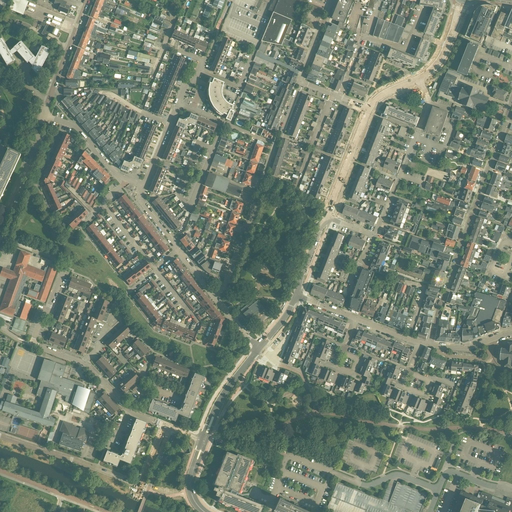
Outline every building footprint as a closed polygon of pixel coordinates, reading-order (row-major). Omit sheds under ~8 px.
[(23,15),(29,1),(25,0),(12,0),(9,9),(23,15)] [(59,8),(58,11),(67,14),(70,7),(65,5),(66,2),(61,0),(55,0),(53,6),(59,8)] [(197,18),(204,2),(200,0),(199,0),(192,17),(197,18)] [(214,0),(212,6),(221,9),(224,0),(214,0)] [(270,19),(261,42),(275,45),(281,47),(281,46),(284,39),(286,33),(290,24),(297,8),(299,2),(300,0),(278,0),(277,2),(277,1),(275,0),(274,0),(274,1),(274,0),(272,4),(271,4),(268,10),(269,11),(268,15),(269,15),(268,16),(270,17),(271,16),(272,16),(270,19)] [(346,25),(346,24),(344,23),(352,3),(349,2),(350,1),(347,0),(337,0),(336,4),(335,5),(336,5),(333,10),(334,10),(333,13),(332,12),(332,13),(330,18),(330,19),(339,22),(337,26),(344,29),(346,25)] [(383,0),(369,0),(367,8),(372,10),(375,0),(383,2),(383,0)] [(419,0),(419,4),(435,7),(434,9),(435,9),(435,11),(433,11),(424,34),(433,37),(442,14),(440,14),(441,11),(443,12),(446,4),(442,3),(442,0),(419,0)] [(94,7),(104,11),(105,9),(109,11),(110,8),(108,7),(96,2),(95,5),(94,5),(94,6),(94,7)] [(208,18),(212,6),(207,4),(203,16),(208,18)] [(497,10),(490,7),(489,7),(488,7),(487,6),(486,6),(485,6),(484,6),(483,7),(482,7),(481,7),(480,7),(480,8),(479,8),(478,9),(477,10),(476,11),(476,12),(475,13),(466,37),(471,39),(481,43),(485,35),(487,36),(490,30),(489,29),(497,10)] [(92,12),(105,17),(106,17),(107,15),(104,14),(103,14),(104,11),(94,7),(92,12)] [(511,10),(511,13),(508,12),(509,16),(501,12),(491,37),(501,41),(503,36),(511,40),(511,10)] [(165,20),(161,18),(155,15),(153,19),(163,23),(165,20)] [(397,16),(394,25),(390,23),(384,40),(398,44),(404,28),(401,27),(404,18),(397,16)] [(88,21),(88,23),(95,26),(100,28),(102,25),(101,24),(102,23),(90,18),(89,19),(88,20),(88,21)] [(378,38),(384,21),(378,19),(372,36),(378,38)] [(14,21),(13,26),(15,27),(16,25),(21,27),(20,29),(21,29),(27,31),(28,32),(30,26),(22,22),(21,24),(17,22),(14,21)] [(384,40),(390,23),(384,21),(378,38),(384,40)] [(95,26),(88,23),(86,28),(92,30),(95,31),(96,29),(99,30),(99,31),(105,33),(106,30),(100,28),(95,26)] [(49,32),(55,36),(58,30),(51,27),(46,25),(41,34),(47,37),(49,32)] [(328,26),(326,31),(334,35),(337,36),(340,28),(338,27),(332,25),(331,27),(328,26)] [(98,35),(97,36),(91,33),(92,30),(86,28),(84,33),(97,38),(103,40),(104,37),(98,35)] [(312,32),(302,28),(296,43),(306,47),(312,32)] [(176,40),(179,32),(175,30),(171,38),(176,40)] [(334,35),(326,31),(324,36),(332,40),(335,41),(337,36),(334,35)] [(184,34),(179,32),(176,40),(181,42),(184,34)] [(133,38),(144,42),(151,44),(154,45),(155,41),(134,34),(133,38)] [(186,44),(189,36),(184,34),(181,42),(186,44)] [(194,38),(189,36),(186,44),(190,46),(194,38)] [(324,36),(322,41),(331,44),(332,40),(324,36)] [(94,42),(89,40),(82,37),(80,42),(92,47),(94,42)] [(222,43),(230,46),(232,41),(224,38),(222,43)] [(292,42),(284,39),(281,46),(283,46),(289,48),(292,42)] [(421,60),(423,61),(430,43),(422,39),(414,59),(390,49),(387,57),(414,68),(415,65),(418,66),(421,60)] [(203,42),(198,40),(195,48),(200,50),(203,42)] [(322,41),(320,46),(329,49),(331,44),(322,41)] [(0,54),(7,66),(14,61),(2,42),(0,42),(0,54)] [(27,63),(33,58),(33,57),(23,46),(20,42),(14,48),(17,51),(17,52),(27,63)] [(203,42),(200,50),(205,52),(208,44),(203,42)] [(226,55),(230,46),(222,43),(218,52),(226,55)] [(260,43),(257,50),(263,53),(266,46),(260,43)] [(458,72),(466,75),(477,48),(478,48),(478,49),(479,46),(471,43),(470,45),(469,45),(458,72)] [(329,49),(320,46),(318,50),(330,55),(332,51),(329,49)] [(84,51),(78,48),(76,53),(86,57),(89,59),(90,57),(87,55),(83,54),(84,51)] [(297,55),(304,58),(306,53),(293,48),(292,51),(296,52),(295,54),(297,55)] [(37,75),(49,53),(41,49),(31,68),(37,75)] [(318,50),(316,55),(328,60),(330,55),(318,50)] [(137,57),(149,60),(150,56),(129,51),(128,55),(137,57)] [(277,52),(273,51),(270,57),(276,59),(279,53),(277,52)] [(373,51),(371,56),(380,60),(382,55),(373,51)] [(226,55),(218,52),(216,57),(224,60),(226,55)] [(316,55),(314,60),(323,63),(326,65),(326,64),(328,65),(330,61),(328,61),(328,60),(316,55)] [(176,56),(174,61),(183,64),(185,59),(176,56)] [(272,70),(274,65),(255,56),(253,61),(272,70)] [(222,65),(224,60),(216,57),(214,61),(222,65)] [(82,67),(84,68),(85,68),(86,66),(83,65),(84,62),(81,61),(74,58),(72,63),(82,67)] [(289,64),(300,69),(302,64),(295,61),(295,62),(291,60),(289,64)] [(314,60),(312,65),(321,68),(323,63),(314,60)] [(174,61),(172,66),(181,69),(183,64),(174,61)] [(220,69),(222,65),(214,61),(212,66),(220,69)] [(312,65),(310,69),(319,73),(320,71),(329,74),(330,72),(321,68),(312,65)] [(368,65),(366,69),(375,73),(376,68),(368,65)] [(220,69),(212,66),(210,71),(218,75),(220,69)] [(77,70),(70,68),(69,68),(69,69),(69,70),(68,72),(78,76),(80,76),(81,75),(79,74),(80,72),(77,70)] [(310,69),(308,74),(317,78),(317,77),(320,79),(322,74),(319,73),(310,69)] [(170,70),(168,75),(177,78),(179,73),(170,70)] [(288,75),(287,77),(295,80),(297,75),(289,71),(288,73),(287,73),(286,74),(288,75)] [(463,88),(462,89),(454,86),(457,78),(447,73),(439,91),(448,95),(448,96),(450,97),(459,100),(458,100),(459,100),(461,100),(461,101),(462,102),(462,104),(461,104),(461,105),(473,109),(473,108),(477,110),(478,107),(477,106),(479,107),(479,108),(480,108),(480,107),(482,108),(482,109),(483,108),(485,109),(485,110),(487,106),(488,106),(489,102),(488,101),(489,98),(489,97),(489,98),(486,97),(487,97),(486,96),(486,97),(484,96),(483,95),(483,96),(481,95),(482,96),(484,93),(479,91),(480,91),(468,86),(467,87),(468,87),(467,90),(466,90),(463,89),(463,88)] [(317,78),(308,74),(306,79),(313,82),(313,84),(314,84),(316,80),(323,83),(324,80),(320,79),(317,77),(317,78)] [(373,77),(364,74),(362,78),(366,80),(365,82),(370,84),(373,77)] [(168,75),(166,80),(175,83),(177,78),(168,75)] [(295,80),(287,77),(286,79),(283,78),(281,81),(285,82),(293,86),(295,80)] [(226,119),(226,120),(230,121),(236,108),(234,107),(232,112),(231,111),(233,107),(232,107),(228,105),(225,103),(223,100),(222,97),(221,94),(221,91),(221,88),(223,84),(223,83),(220,82),(212,78),(212,79),(210,84),(208,84),(210,85),(209,88),(207,87),(207,90),(207,96),(209,102),(212,108),(216,113),(221,117),(226,119)] [(355,94),(358,86),(355,84),(356,82),(354,81),(350,92),(355,94)] [(290,92),(292,87),(293,87),(282,82),(280,88),(290,92)] [(164,84),(163,89),(171,92),(173,88),(164,84)] [(361,87),(358,86),(355,94),(359,96),(363,85),(362,84),(361,87)] [(363,85),(359,96),(364,97),(365,94),(366,95),(368,89),(367,88),(367,89),(364,88),(365,85),(363,85)] [(276,91),(278,92),(281,93),(289,96),(290,92),(280,88),(278,86),(276,91)] [(507,93),(497,90),(498,88),(496,87),(492,86),(491,88),(494,89),(493,93),(494,93),(493,97),(504,101),(507,93)] [(163,89),(161,94),(169,97),(171,92),(163,89)] [(66,96),(66,97),(61,102),(64,106),(73,99),(71,97),(70,96),(74,96),(74,90),(64,90),(64,96),(66,96)] [(95,90),(91,90),(90,91),(86,96),(88,98),(93,93),(95,90)] [(278,97),(287,101),(289,96),(281,93),(278,92),(276,91),(275,90),(273,95),(276,96),(278,97)] [(95,104),(100,97),(97,94),(91,101),(95,104)] [(308,102),(310,97),(308,96),(301,94),(300,99),(308,102)] [(99,105),(105,97),(102,95),(96,103),(99,105)] [(76,96),(73,99),(64,106),(67,110),(73,105),(72,103),(78,98),(76,96)] [(105,96),(105,97),(99,105),(103,107),(108,98),(105,96)] [(275,98),(274,101),(277,102),(285,105),(287,101),(278,97),(276,96),(275,98)] [(159,98),(157,103),(165,106),(167,102),(159,98)] [(253,108),(255,104),(244,99),(242,104),(253,108)] [(308,102),(300,99),(298,103),(307,107),(308,102)] [(275,106),(283,110),(285,105),(277,102),(274,101),(273,103),(276,104),(275,106)] [(115,113),(116,109),(119,104),(116,102),(110,114),(112,115),(113,112),(115,113)] [(76,107),(74,105),(68,110),(71,114),(81,105),(80,103),(77,106),(78,106),(76,107)] [(157,103),(155,108),(163,111),(165,106),(157,103)] [(241,104),(239,108),(251,113),(256,115),(258,111),(241,104)] [(74,117),(80,112),(78,110),(80,108),(80,109),(83,107),(81,105),(71,114),(74,117)] [(269,110),(281,115),(283,110),(275,106),(271,105),(269,110)] [(350,109),(344,106),(344,108),(342,113),(351,116),(353,111),(350,110),(350,109)] [(387,107),(384,114),(416,126),(419,118),(389,106),(389,107),(387,107)] [(163,111),(155,108),(152,107),(150,111),(153,112),(153,113),(161,116),(163,111)] [(305,111),(296,107),(294,112),(303,115),(305,111)] [(464,113),(465,110),(457,107),(455,112),(463,115),(464,113)] [(249,117),(250,114),(251,113),(239,108),(239,109),(240,109),(239,113),(249,118),(249,117)] [(434,108),(428,124),(426,131),(430,133),(432,134),(432,133),(440,136),(448,113),(440,110),(441,110),(438,109),(434,108)] [(267,114),(268,114),(279,119),(281,115),(269,110),(267,114)] [(82,111),(81,113),(75,118),(78,122),(85,115),(88,113),(87,111),(84,113),(82,111)] [(85,115),(78,122),(81,125),(90,117),(89,116),(92,114),(90,111),(88,113),(85,115)] [(453,112),(451,118),(458,120),(460,114),(455,112),(453,112)] [(128,114),(125,113),(124,113),(121,122),(118,127),(121,129),(123,122),(124,123),(128,114)] [(194,125),(197,117),(189,113),(188,113),(187,114),(186,116),(186,117),(187,118),(184,118),(183,117),(182,117),(180,117),(179,118),(176,125),(185,129),(186,125),(190,124),(194,125)] [(340,117),(349,121),(351,116),(342,113),(340,117)] [(265,119),(277,124),(279,119),(268,114),(267,114),(265,119)] [(302,120),(293,116),(291,121),(300,124),(302,120)] [(194,125),(199,127),(202,119),(197,117),(194,125)] [(339,122),(347,125),(349,121),(340,117),(339,122)] [(478,118),(477,120),(495,126),(497,121),(484,117),(483,119),(481,119),(478,118)] [(89,119),(81,126),(84,129),(95,121),(96,120),(94,118),(91,121),(89,119)] [(379,123),(388,127),(390,122),(381,118),(379,123)] [(202,119),(199,127),(203,129),(207,121),(202,119)] [(265,119),(263,123),(265,124),(275,128),(277,124),(265,119)] [(480,127),(493,131),(495,126),(477,120),(477,123),(481,124),(480,127)] [(96,122),(95,121),(84,129),(87,133),(95,126),(93,124),(96,122)] [(203,129),(208,131),(211,122),(207,121),(203,129)] [(211,122),(208,131),(213,133),(217,125),(211,122)] [(156,128),(148,124),(146,129),(154,132),(156,128)] [(273,133),(275,128),(265,124),(264,127),(263,129),(273,133)] [(184,129),(185,129),(176,125),(174,131),(182,134),(184,129)] [(334,130),(343,134),(345,129),(336,126),(334,130)] [(88,134),(91,137),(101,128),(100,127),(97,129),(96,127),(88,134)] [(401,127),(398,135),(404,137),(407,129),(401,127)] [(101,128),(91,137),(94,141),(100,135),(98,134),(103,130),(101,128)] [(144,134),(152,137),(154,132),(146,129),(144,134)] [(261,135),(271,139),(273,134),(263,130),(262,133),(261,133),(260,135),(261,135)] [(286,135),(295,138),(296,133),(288,130),(286,135)] [(333,135),(342,139),(343,134),(334,130),(333,135)] [(479,136),(490,140),(492,134),(481,130),(479,136)] [(182,134),(174,131),(172,135),(180,139),(182,134)] [(383,140),(384,135),(376,132),(374,137),(383,140)] [(69,142),(72,137),(63,133),(61,138),(69,142)] [(102,135),(95,141),(98,145),(108,136),(106,134),(103,136),(102,135)] [(142,138),(150,142),(152,137),(144,134),(142,138)] [(178,144),(180,139),(172,135),(170,140),(178,144)] [(109,138),(108,136),(98,145),(101,148),(106,143),(104,141),(106,140),(109,138)] [(69,142),(61,138),(59,143),(67,147),(69,142)] [(140,143),(148,147),(150,142),(142,138),(140,143)] [(280,144),(291,147),(292,145),(288,144),(289,141),(282,139),(280,144)] [(476,144),(477,144),(476,145),(484,148),(485,146),(487,146),(488,146),(488,145),(489,144),(488,144),(489,143),(478,139),(477,143),(476,142),(476,144)] [(176,148),(178,144),(170,140),(168,145),(176,148)] [(381,144),(372,141),(370,145),(379,149),(381,144)] [(101,149),(104,153),(115,144),(113,142),(110,144),(111,145),(109,146),(107,144),(101,149)] [(459,150),(461,145),(451,142),(449,147),(459,150)] [(67,147),(59,143),(56,148),(65,152),(67,147)] [(254,149),(261,152),(262,150),(263,150),(263,148),(263,147),(252,143),(252,144),(251,146),(245,143),(244,146),(254,149)] [(115,144),(104,153),(107,156),(113,151),(111,149),(113,148),(114,148),(116,146),(115,144)] [(327,148),(336,152),(338,147),(329,144),(327,148)] [(176,148),(168,145),(166,150),(174,153),(176,148)] [(377,153),(379,149),(370,145),(368,150),(377,153)] [(470,149),(471,149),(474,150),(485,154),(487,150),(476,146),(475,149),(470,148),(470,149)] [(65,152),(56,148),(54,153),(63,157),(65,152)] [(136,153),(144,156),(147,151),(138,148),(136,153)] [(279,148),(277,152),(288,156),(292,157),(293,155),(289,153),(289,154),(285,152),(286,150),(279,148)] [(261,152),(254,149),(253,153),(242,149),(241,152),(259,158),(260,156),(261,154),(261,152)] [(470,152),(471,153),(470,156),(483,161),(485,154),(474,150),(471,149),(470,152)] [(511,152),(503,149),(502,150),(501,151),(502,152),(501,154),(508,157),(511,158),(511,157),(511,152)] [(0,198),(20,155),(9,150),(0,170),(0,198)] [(116,150),(108,157),(111,160),(121,152),(120,150),(117,152),(116,150)] [(172,158),(174,153),(166,150),(164,154),(172,158)] [(250,160),(257,163),(258,162),(259,160),(258,160),(259,158),(241,152),(236,150),(235,154),(243,157),(244,155),(251,158),(250,160)] [(375,158),(377,153),(368,150),(367,154),(366,154),(366,155),(374,158),(375,158)] [(79,158),(77,162),(81,164),(82,163),(88,156),(84,152),(80,159),(79,158)] [(123,153),(121,152),(111,160),(114,164),(120,159),(118,157),(119,155),(120,156),(123,153)] [(63,157),(54,153),(52,157),(51,157),(51,158),(60,162),(60,161),(63,157)] [(172,158),(164,154),(162,159),(170,162),(172,158)] [(225,165),(227,159),(215,154),(213,160),(219,162),(225,165)] [(325,155),(323,160),(332,164),(333,159),(325,155)] [(374,158),(366,155),(362,163),(371,167),(374,158)] [(500,158),(499,161),(509,165),(511,159),(501,155),(500,156),(500,155),(499,158),(500,158)] [(86,165),(92,159),(88,156),(82,163),(81,164),(80,165),(84,168),(86,165)] [(143,161),(134,157),(133,160),(132,160),(127,162),(124,161),(120,170),(129,173),(130,173),(131,172),(132,171),(132,170),(132,169),(134,168),(134,169),(135,169),(137,170),(138,170),(139,169),(143,161)] [(60,162),(51,158),(49,162),(58,166),(60,162)] [(89,172),(97,164),(92,159),(86,165),(90,169),(88,171),(89,172)] [(387,159),(383,168),(388,170),(392,161),(387,159)] [(471,164),(481,168),(483,162),(474,159),(473,162),(472,161),(471,164)] [(245,160),(243,165),(255,169),(256,167),(257,165),(245,160)] [(332,164),(323,160),(321,165),(330,168),(332,164)] [(47,167),(55,171),(58,166),(49,162),(47,167)] [(502,172),(505,173),(504,175),(511,178),(511,175),(511,174),(510,174),(508,171),(509,166),(498,162),(498,163),(497,164),(496,165),(497,166),(495,170),(498,171),(502,172)] [(237,166),(242,167),(247,169),(246,172),(253,174),(254,174),(255,172),(254,172),(255,169),(243,165),(240,164),(237,163),(237,166)] [(396,163),(393,172),(397,173),(401,165),(396,163)] [(97,164),(89,172),(92,175),(93,174),(100,167),(97,164)] [(280,168),(273,166),(272,170),(282,174),(283,172),(279,171),(280,168)] [(55,171),(47,167),(44,172),(53,176),(55,171)] [(97,177),(103,170),(100,167),(93,174),(92,175),(96,179),(97,177)] [(165,175),(167,171),(159,167),(157,172),(165,175)] [(471,170),(470,173),(478,176),(480,170),(471,167),(470,170),(471,170)] [(319,169),(317,174),(326,177),(328,172),(319,169)] [(100,180),(107,173),(103,170),(97,177),(96,179),(100,182),(100,180)] [(53,176),(44,172),(42,177),(42,176),(42,177),(49,180),(51,181),(53,176)] [(165,175),(157,172),(155,177),(163,180),(165,175)] [(253,176),(245,173),(245,176),(234,172),(234,175),(251,181),(252,179),(253,177),(253,176)] [(107,180),(110,177),(110,176),(107,173),(100,180),(100,182),(104,186),(108,182),(107,180)] [(225,193),(225,192),(239,197),(240,194),(242,195),(243,192),(241,192),(242,188),(228,183),(229,181),(209,173),(204,186),(225,193)] [(467,179),(476,182),(478,176),(470,173),(469,176),(468,176),(467,179)] [(493,177),(492,179),(502,183),(503,180),(500,179),(501,176),(494,174),(493,175),(492,176),(493,177)] [(68,189),(70,185),(71,184),(70,184),(74,177),(71,175),(67,182),(66,182),(64,185),(68,189)] [(242,183),(249,185),(250,185),(251,183),(250,183),(251,181),(234,175),(233,177),(236,178),(235,179),(238,180),(242,182),(242,183)] [(367,179),(366,178),(358,175),(358,176),(357,180),(365,183),(367,179)] [(49,180),(42,177),(39,181),(42,187),(51,183),(49,184),(48,181),(49,180)] [(163,180),(155,177),(153,181),(161,185),(163,180)] [(384,179),(380,177),(376,186),(381,188),(384,179)] [(460,178),(457,187),(473,192),(476,183),(460,178)] [(364,188),(365,183),(357,180),(355,185),(364,188)] [(161,185),(153,181),(151,186),(159,190),(161,185)] [(393,183),(389,181),(385,190),(390,192),(393,183)] [(51,183),(42,187),(44,192),(53,188),(51,183)] [(314,183),(312,187),(321,191),(323,186),(314,183)] [(159,190),(151,186),(149,191),(151,192),(148,198),(156,196),(156,194),(157,195),(159,190)] [(207,191),(208,188),(203,186),(200,194),(205,196),(207,191)] [(488,188),(488,190),(498,194),(499,192),(496,191),(497,188),(489,186),(488,187),(488,188)] [(53,188),(44,192),(47,197),(55,193),(53,188)] [(360,197),(362,192),(353,189),(351,193),(360,197)] [(458,193),(471,198),(473,192),(464,190),(463,192),(459,191),(458,193)] [(486,194),(486,195),(496,199),(498,194),(488,190),(487,192),(486,193),(486,194)] [(319,195),(310,191),(308,196),(317,200),(319,195)] [(456,199),(469,203),(471,198),(458,193),(455,192),(454,196),(457,196),(456,199)] [(55,193),(47,197),(49,202),(57,198),(55,193)] [(89,203),(93,195),(94,195),(90,193),(85,201),(88,203),(89,203)] [(358,202),(360,197),(351,193),(348,200),(356,203),(356,201),(358,202)] [(117,200),(121,205),(128,199),(124,194),(117,200)] [(435,201),(436,201),(449,206),(451,200),(438,196),(433,194),(431,200),(435,201)] [(89,203),(88,203),(88,204),(92,207),(97,197),(93,195),(89,203)] [(156,196),(148,198),(152,202),(152,203),(155,207),(162,201),(158,196),(157,198),(156,196)] [(498,207),(499,205),(492,203),(493,199),(485,197),(484,200),(483,202),(498,207)] [(57,198),(49,202),(51,207),(60,204),(57,198)] [(124,209),(131,203),(128,199),(121,205),(124,209)] [(243,204),(233,200),(231,201),(231,202),(224,200),(223,203),(241,209),(242,207),(243,205),(243,204)] [(397,205),(407,208),(409,203),(399,200),(397,205)] [(459,207),(467,210),(469,204),(455,200),(454,203),(457,204),(456,206),(457,207),(459,207)] [(162,201),(155,207),(158,211),(165,205),(162,201)] [(455,212),(454,216),(463,219),(466,212),(458,209),(456,208),(449,206),(436,201),(435,201),(432,208),(436,210),(444,213),(446,213),(447,210),(455,212)] [(124,209),(128,213),(135,207),(131,203),(124,209)] [(232,211),(240,213),(241,211),(240,211),(241,209),(223,203),(223,205),(228,207),(230,210),(232,211)] [(501,210),(483,203),(483,204),(482,204),(482,206),(481,209),(489,211),(490,209),(500,212),(501,210)] [(51,207),(53,212),(62,209),(60,204),(51,207)] [(356,220),(360,210),(359,210),(359,211),(346,206),(346,205),(345,204),(342,210),(344,211),(342,214),(356,220)] [(165,205),(158,211),(162,215),(169,209),(165,205)] [(395,210),(405,213),(407,208),(397,205),(395,210)] [(88,213),(82,207),(78,211),(84,217),(88,213)] [(128,213),(131,217),(138,211),(135,207),(128,213)] [(169,209),(162,215),(165,218),(172,213),(169,209)] [(360,210),(356,220),(356,219),(361,221),(364,212),(360,210)] [(395,210),(394,215),(403,218),(405,213),(395,210)] [(74,215),(80,221),(84,217),(78,211),(74,214),(74,215)] [(135,221),(142,215),(141,215),(138,211),(131,217),(134,222),(135,221)] [(239,216),(239,215),(231,213),(230,215),(226,213),(221,211),(220,214),(223,215),(225,216),(237,220),(238,218),(239,216)] [(479,214),(479,216),(493,221),(494,218),(487,216),(488,213),(480,211),(479,212),(479,214)] [(172,213),(165,218),(168,223),(175,217),(172,213)] [(373,216),(369,214),(365,223),(370,224),(373,216)] [(70,219),(77,225),(81,221),(80,221),(74,215),(70,219)] [(135,221),(138,225),(145,219),(142,215),(135,221)] [(394,215),(392,219),(392,220),(401,223),(403,218),(394,215)] [(228,222),(235,225),(236,224),(236,225),(237,222),(236,222),(237,220),(225,216),(224,218),(229,220),(228,222)] [(378,217),(373,216),(370,224),(374,226),(378,217)] [(454,219),(453,223),(461,226),(463,219),(454,216),(452,216),(451,218),(454,219)] [(175,217),(168,223),(171,226),(178,221),(175,217)] [(488,225),(486,224),(487,220),(484,219),(484,220),(477,218),(475,224),(482,226),(487,228),(488,225)] [(70,219),(66,223),(73,229),(77,225),(70,219)] [(138,225),(141,229),(149,223),(145,219),(138,225)] [(390,225),(400,228),(402,223),(401,223),(392,220),(392,219),(390,225)] [(175,231),(181,225),(178,221),(171,226),(175,231)] [(96,228),(93,223),(86,229),(89,233),(96,228)] [(141,229),(145,234),(152,228),(149,223),(141,229)] [(235,227),(227,224),(227,226),(217,223),(216,225),(219,226),(221,227),(233,231),(234,229),(235,227)] [(486,233),(486,231),(481,229),(482,226),(475,224),(473,229),(486,233)] [(448,228),(447,230),(451,232),(458,234),(460,228),(453,226),(451,229),(448,228)] [(222,233),(231,236),(232,236),(233,234),(232,234),(233,231),(221,227),(220,230),(222,230),(221,231),(221,232),(222,233)] [(390,227),(389,231),(385,230),(384,233),(383,233),(383,234),(383,235),(383,236),(393,240),(394,236),(396,237),(399,230),(390,227)] [(100,232),(96,228),(89,233),(93,238),(100,232)] [(145,234),(148,238),(156,232),(152,228),(145,234)] [(486,233),(473,229),(471,235),(478,238),(478,237),(482,239),(483,236),(484,236),(486,233)] [(447,237),(456,240),(458,234),(451,232),(447,230),(445,235),(447,237)] [(103,236),(100,232),(93,238),(96,242),(103,236)] [(148,238),(152,242),(159,236),(156,232),(148,238)] [(338,249),(343,236),(344,236),(345,235),(339,233),(338,234),(335,232),(330,246),(339,250),(338,249)] [(180,240),(183,244),(184,246),(186,247),(197,238),(194,237),(192,239),(188,234),(180,240)] [(478,238),(471,235),(469,241),(478,244),(479,241),(483,243),(484,239),(482,239),(478,237),(478,238)] [(103,236),(96,242),(99,246),(107,240),(103,236)] [(152,242),(155,246),(162,240),(159,236),(152,242)] [(353,247),(357,238),(352,236),(351,238),(349,237),(346,244),(353,247)] [(409,248),(412,249),(431,256),(448,262),(449,262),(451,256),(443,253),(446,247),(440,245),(433,242),(433,243),(413,236),(409,248)] [(200,237),(196,249),(190,254),(194,259),(201,253),(199,250),(203,248),(201,246),(204,239),(200,237)] [(188,251),(189,251),(195,246),(194,246),(196,244),(195,244),(196,243),(198,239),(197,238),(186,247),(187,249),(187,250),(188,251)] [(454,248),(456,242),(447,239),(444,238),(442,244),(444,244),(454,248)] [(107,240),(99,246),(102,250),(110,244),(109,243),(111,241),(109,239),(107,240)] [(216,239),(215,243),(227,247),(228,245),(229,245),(229,243),(222,240),(221,242),(220,242),(220,241),(219,241),(217,241),(217,240),(216,239)] [(154,247),(158,251),(165,245),(162,241),(163,241),(162,240),(155,246),(154,247)] [(358,249),(362,250),(366,242),(361,240),(358,249)] [(379,247),(389,251),(391,246),(381,242),(379,247)] [(469,242),(466,248),(476,252),(477,249),(478,245),(475,245),(469,242)] [(492,242),(489,248),(495,250),(497,244),(492,242)] [(213,248),(218,249),(226,252),(227,250),(227,247),(215,243),(213,248)] [(113,249),(110,244),(102,250),(106,254),(113,249)] [(165,245),(158,251),(161,255),(169,250),(165,245)] [(377,252),(387,256),(389,251),(379,247),(377,252)] [(466,248),(464,254),(474,257),(476,252),(466,248)] [(113,249),(106,254),(105,255),(109,259),(116,253),(113,249)] [(202,254),(196,260),(197,261),(197,262),(198,264),(199,263),(199,264),(206,259),(204,257),(207,254),(204,250),(202,254)] [(1,268),(0,269),(0,275),(11,279),(0,309),(0,311),(13,316),(13,314),(19,316),(18,318),(25,320),(31,305),(23,302),(23,303),(18,302),(27,277),(42,282),(41,286),(36,284),(34,290),(28,288),(27,293),(26,296),(45,302),(57,270),(47,266),(45,272),(26,265),(30,255),(21,252),(13,272),(1,268)] [(377,252),(375,257),(383,261),(385,261),(387,256),(377,252)] [(120,258),(116,253),(109,259),(113,264),(120,258)] [(464,254),(462,260),(470,263),(472,263),(474,257),(464,254)] [(334,263),(335,259),(327,255),(325,260),(334,263)] [(439,264),(447,267),(447,265),(448,265),(449,263),(448,263),(448,262),(431,256),(430,258),(433,260),(436,261),(436,263),(439,264)] [(207,262),(207,261),(201,266),(212,276),(214,278),(218,279),(220,272),(219,272),(222,265),(218,263),(219,261),(214,259),(210,257),(208,261),(207,262)] [(373,262),(381,265),(383,261),(375,257),(373,262)] [(120,258),(113,264),(116,268),(123,262),(120,258)] [(173,269),(180,264),(176,259),(169,265),(173,269)] [(151,268),(145,260),(140,264),(146,271),(151,268)] [(462,260),(460,266),(467,268),(468,265),(471,266),(472,263),(470,263),(462,260)] [(379,271),(381,265),(373,262),(371,267),(379,271)] [(445,272),(445,271),(446,271),(446,269),(447,267),(439,264),(436,263),(435,265),(430,264),(429,266),(445,272)] [(136,267),(142,275),(146,271),(140,264),(136,267)] [(176,274),(184,267),(183,268),(180,264),(173,269),(176,274)] [(132,271),(138,278),(142,275),(136,267),(132,271)] [(180,277),(187,272),(184,267),(176,274),(177,273),(180,277)] [(423,276),(424,273),(423,273),(424,271),(412,267),(411,271),(423,276)] [(457,273),(464,276),(467,277),(467,276),(472,278),(473,274),(468,273),(468,274),(465,273),(466,270),(460,267),(457,273)] [(359,313),(366,296),(369,288),(375,273),(367,269),(364,268),(363,270),(361,269),(360,272),(359,272),(352,296),(357,298),(356,300),(354,299),(350,309),(351,310),(359,313)] [(435,271),(433,276),(442,279),(443,278),(445,273),(434,269),(433,270),(435,271)] [(128,274),(134,281),(138,278),(132,271),(128,274)] [(183,282),(191,276),(187,272),(180,277),(183,282)] [(326,283),(328,277),(320,273),(317,280),(324,283),(326,283)] [(456,278),(468,283),(469,280),(463,278),(464,276),(457,273),(456,278)] [(128,274),(124,278),(129,285),(134,281),(128,274)] [(187,286),(194,280),(191,276),(183,282),(187,286)] [(431,284),(429,283),(429,285),(431,285),(434,286),(437,287),(439,287),(440,288),(443,278),(442,279),(433,276),(431,284)] [(71,281),(68,287),(71,288),(69,291),(72,292),(73,289),(77,279),(70,277),(68,280),(71,281)] [(468,283),(456,278),(453,284),(460,287),(461,284),(468,287),(469,284),(468,283)] [(77,290),(78,290),(81,281),(77,279),(73,289),(72,292),(76,293),(77,290)] [(186,293),(190,290),(197,284),(194,280),(187,286),(188,287),(184,290),(186,293)] [(83,292),(86,283),(81,281),(78,290),(83,292)] [(89,290),(91,285),(86,283),(83,292),(91,295),(92,291),(89,290)] [(193,295),(201,288),(197,284),(190,290),(193,294),(193,295)] [(325,299),(328,290),(327,291),(314,286),(315,285),(313,284),(311,290),(312,291),(311,294),(325,299)] [(460,287),(453,284),(451,290),(458,293),(459,289),(461,290),(462,287),(460,287)] [(502,288),(501,290),(509,293),(511,288),(497,284),(496,287),(499,288),(499,287),(502,288)] [(196,299),(203,293),(200,289),(201,289),(201,288),(193,295),(196,299)] [(328,290),(325,299),(329,301),(333,292),(328,290)] [(144,295),(140,291),(133,297),(137,301),(144,295)] [(337,294),(333,292),(329,301),(334,302),(337,294)] [(481,311),(479,318),(477,322),(475,321),(474,324),(473,326),(473,332),(473,339),(481,336),(499,329),(502,315),(506,301),(504,300),(477,292),(471,307),(470,308),(476,310),(481,311)] [(200,303),(207,297),(203,293),(196,299),(200,303)] [(457,296),(450,294),(448,298),(461,303),(463,299),(457,297),(457,296)] [(72,299),(62,295),(60,300),(70,304),(72,299)] [(147,300),(144,295),(137,301),(140,306),(147,300)] [(346,297),(342,295),(338,304),(343,306),(346,297)] [(436,297),(425,295),(426,296),(425,298),(425,299),(425,301),(424,301),(424,302),(427,303),(427,302),(433,304),(434,304),(436,298),(436,297)] [(98,304),(107,307),(109,302),(103,300),(104,298),(101,297),(98,304)] [(203,307),(210,302),(207,297),(200,303),(203,307)] [(70,304),(60,300),(59,305),(68,309),(70,304)] [(147,300),(140,306),(143,310),(151,304),(147,300)] [(257,300),(253,304),(251,302),(240,310),(249,321),(264,309),(257,300)] [(367,316),(373,302),(367,300),(362,313),(365,314),(364,315),(367,316)] [(206,312),(214,306),(210,302),(203,307),(206,312)] [(378,304),(373,302),(367,316),(370,317),(370,316),(373,317),(378,304)] [(426,310),(432,311),(434,305),(433,305),(433,304),(427,302),(427,303),(424,302),(424,303),(423,303),(424,303),(423,306),(422,309),(421,308),(421,309),(425,310),(426,310)] [(96,309),(105,312),(107,307),(98,304),(96,303),(94,308),(96,309)] [(154,308),(151,304),(143,310),(147,314),(154,308)] [(68,309),(59,305),(57,310),(66,314),(68,309)] [(210,316),(217,310),(214,306),(206,312),(210,316)] [(469,315),(473,316),(479,318),(481,311),(476,310),(470,308),(459,306),(459,307),(455,306),(455,307),(452,306),(452,308),(469,313),(468,315),(469,315)] [(375,320),(380,322),(385,308),(383,307),(380,313),(378,313),(375,320)] [(157,312),(154,308),(147,314),(150,318),(157,312)] [(94,313),(104,317),(105,312),(96,309),(94,313)] [(313,321),(314,321),(317,313),(307,309),(306,310),(309,318),(314,319),(313,321)] [(390,309),(387,316),(384,323),(388,325),(394,312),(394,311),(390,309)] [(66,314),(57,310),(55,315),(65,318),(66,314)] [(216,321),(223,320),(222,316),(217,310),(210,316),(213,320),(215,319),(216,321)] [(304,310),(300,320),(308,323),(307,323),(309,318),(306,310),(304,310)] [(506,312),(505,316),(502,327),(503,327),(506,327),(506,326),(508,326),(509,326),(510,326),(511,319),(511,316),(511,311),(510,313),(506,312)] [(161,317),(157,312),(150,318),(153,322),(152,323),(161,317)] [(396,313),(394,312),(388,325),(393,327),(397,315),(396,314),(396,313)] [(92,318),(96,320),(102,322),(104,317),(94,313),(92,318)] [(393,327),(397,329),(403,315),(398,313),(397,315),(393,327)] [(321,314),(321,315),(318,323),(323,325),(327,317),(321,314)] [(65,318),(55,315),(52,322),(55,323),(56,321),(63,323),(65,318)] [(407,316),(403,315),(397,329),(402,330),(405,323),(407,316)] [(471,322),(473,316),(469,315),(466,321),(463,329),(462,342),(463,342),(469,341),(469,340),(469,329),(468,329),(468,325),(470,325),(470,322),(471,322)] [(1,316),(0,317),(0,319),(11,324),(12,320),(1,316)] [(85,321),(94,324),(96,320),(92,318),(87,316),(85,321)] [(469,341),(473,339),(473,332),(473,326),(474,324),(475,321),(477,322),(479,318),(473,316),(471,322),(470,322),(470,325),(468,325),(468,329),(469,329),(469,340),(469,341)] [(155,327),(161,329),(165,320),(164,320),(164,321),(160,320),(159,318),(161,317),(152,323),(155,327)] [(332,319),(327,317),(323,325),(322,328),(324,328),(325,326),(328,327),(332,319)] [(16,318),(12,328),(11,331),(25,335),(26,332),(25,332),(27,327),(25,326),(26,322),(16,318)] [(171,319),(170,322),(166,331),(171,333),(175,324),(176,321),(171,319)] [(337,321),(332,319),(328,327),(333,329),(337,321)] [(165,320),(161,329),(166,331),(170,322),(165,320)] [(212,327),(220,331),(223,323),(223,320),(216,321),(216,323),(214,322),(212,327)] [(423,325),(422,327),(430,329),(431,324),(422,322),(422,321),(418,320),(417,322),(423,325)] [(437,341),(446,342),(447,334),(444,334),(445,332),(447,333),(449,321),(440,320),(439,320),(436,340),(437,341)] [(83,325),(92,329),(94,324),(85,321),(83,325)] [(181,323),(176,321),(175,324),(171,333),(176,335),(180,326),(181,323)] [(337,333),(338,333),(342,323),(337,321),(333,329),(338,331),(337,333)] [(347,325),(342,323),(338,333),(346,336),(348,330),(345,329),(347,325)] [(127,335),(131,332),(124,324),(120,328),(127,335)] [(298,324),(296,330),(304,333),(305,333),(307,334),(307,333),(307,332),(305,331),(307,328),(299,325),(298,324)] [(92,329),(83,325),(81,330),(91,334),(92,329)] [(180,326),(176,335),(181,337),(185,328),(180,326)] [(209,332),(218,336),(220,331),(212,327),(209,332)] [(421,327),(419,333),(421,333),(427,335),(428,335),(430,329),(422,327),(421,327)] [(127,335),(120,328),(117,331),(124,339),(127,335)] [(190,330),(185,328),(181,337),(186,339),(190,330)] [(79,335),(89,339),(91,334),(81,330),(79,335)] [(195,332),(190,330),(186,339),(192,341),(195,332)] [(296,330),(294,335),(302,338),(304,333),(296,330)] [(124,339),(117,331),(113,335),(120,342),(124,339)] [(357,340),(361,342),(365,332),(364,332),(364,333),(359,331),(358,334),(355,332),(352,341),(354,342),(355,341),(357,342),(357,340)] [(446,342),(453,343),(455,334),(455,332),(449,331),(449,334),(448,334),(447,334),(446,342)] [(208,337),(216,341),(218,336),(209,332),(208,337)] [(370,334),(365,332),(361,342),(362,341),(366,342),(370,334)] [(52,333),(50,339),(47,338),(46,341),(54,344),(57,335),(52,333)] [(366,342),(371,344),(375,336),(370,334),(366,342)] [(57,335),(54,344),(58,346),(62,336),(57,335)] [(77,340),(87,343),(89,339),(79,335),(77,340)] [(120,342),(113,335),(109,338),(116,346),(120,342)] [(294,335),(292,340),(300,343),(302,338),(294,335)] [(58,346),(63,348),(67,338),(62,336),(58,346)] [(380,338),(375,336),(371,344),(376,346),(380,338)] [(216,341),(208,337),(205,345),(204,346),(209,348),(210,347),(213,348),(216,341)] [(107,345),(112,349),(116,346),(109,338),(103,344),(105,346),(107,345)] [(385,340),(380,338),(376,346),(381,348),(385,340)] [(324,339),(321,347),(329,350),(332,345),(329,344),(330,341),(324,339)] [(76,344),(85,348),(87,343),(77,340),(76,344)] [(130,346),(134,351),(141,344),(138,340),(130,346)] [(292,340),(290,345),(298,348),(300,343),(292,340)] [(390,342),(385,340),(381,348),(386,350),(390,342)] [(394,344),(390,342),(386,350),(391,352),(396,342),(395,342),(394,344)] [(401,344),(396,342),(391,352),(392,353),(392,351),(397,353),(401,344)] [(511,343),(508,343),(508,342),(507,349),(502,349),(502,348),(501,348),(501,352),(500,352),(500,353),(501,353),(501,355),(500,355),(500,356),(500,360),(501,361),(501,360),(505,360),(504,367),(505,367),(505,366),(511,367),(511,368),(511,343)] [(76,344),(74,349),(80,352),(79,354),(82,355),(85,348),(76,344)] [(137,354),(145,347),(141,344),(134,351),(137,354)] [(406,346),(401,344),(397,353),(402,354),(401,356),(402,356),(406,346)] [(301,349),(298,348),(290,345),(288,350),(296,353),(299,354),(301,349)] [(402,356),(410,359),(412,353),(409,352),(410,349),(405,347),(406,346),(402,356)] [(145,347),(137,354),(141,358),(146,354),(148,355),(150,353),(145,347)] [(321,347),(319,352),(327,355),(329,350),(321,347)] [(420,360),(423,361),(420,368),(418,368),(416,372),(422,375),(427,364),(426,363),(431,351),(431,349),(425,347),(420,360)] [(288,350),(286,355),(294,358),(296,353),(288,350)] [(325,361),(327,355),(319,352),(317,357),(314,356),(313,359),(319,361),(320,359),(325,361)] [(291,366),(294,358),(286,355),(284,360),(286,361),(285,364),(291,366)] [(427,363),(436,366),(439,359),(430,355),(427,363)] [(98,367),(106,360),(102,356),(95,363),(98,367)] [(158,368),(161,359),(154,356),(153,359),(151,363),(153,363),(152,366),(158,368)] [(317,365),(319,361),(313,359),(311,358),(307,357),(306,361),(309,362),(307,367),(312,369),(310,374),(311,374),(311,375),(314,376),(315,375),(318,377),(320,372),(318,371),(320,366),(317,365)] [(366,359),(363,364),(372,367),(375,359),(369,357),(368,360),(366,359)] [(65,387),(68,379),(62,378),(66,367),(44,359),(37,380),(41,381),(36,396),(44,399),(39,413),(17,406),(18,404),(15,403),(17,398),(8,395),(6,402),(5,402),(5,403),(2,402),(0,407),(0,409),(2,410),(2,411),(49,426),(52,427),(55,419),(52,418),(48,416),(56,392),(59,391),(62,396),(63,396),(66,387),(65,387)] [(158,368),(162,370),(166,360),(161,359),(158,368)] [(446,362),(439,359),(436,366),(443,369),(446,362)] [(110,364),(106,360),(98,367),(102,371),(110,364)] [(166,360),(162,370),(167,372),(170,362),(166,360)] [(167,372),(172,373),(175,364),(170,362),(167,372)] [(457,372),(458,363),(452,362),(452,365),(449,364),(448,371),(457,372)] [(113,368),(110,364),(102,371),(105,375),(113,368)] [(175,364),(172,373),(176,375),(180,366),(175,364)] [(363,364),(361,369),(370,372),(372,367),(363,364)] [(394,365),(390,373),(399,376),(401,371),(398,370),(400,367),(394,365)] [(176,375),(181,377),(185,368),(180,366),(176,375)] [(264,379),(268,369),(263,367),(261,371),(256,369),(254,375),(260,377),(260,378),(264,379)] [(471,372),(470,377),(477,378),(479,368),(478,367),(471,372)] [(113,368),(105,375),(109,379),(117,372),(113,368)] [(185,368),(181,377),(186,379),(190,370),(185,368)] [(273,371),(268,369),(264,379),(267,381),(268,380),(272,382),(272,381),(274,376),(272,375),(273,371)] [(277,377),(274,376),(272,381),(281,384),(282,384),(283,380),(282,380),(285,375),(287,376),(289,372),(283,369),(281,373),(279,372),(277,377)] [(320,372),(318,377),(318,378),(322,379),(323,381),(326,382),(330,371),(325,369),(323,373),(320,372)] [(365,376),(364,379),(370,382),(371,379),(368,378),(370,372),(361,369),(359,374),(365,376)] [(129,375),(135,382),(141,377),(139,374),(137,376),(132,371),(129,375)] [(335,373),(330,371),(326,382),(329,383),(330,382),(334,384),(336,378),(334,377),(335,373)] [(397,381),(399,376),(390,373),(388,378),(385,377),(384,380),(390,382),(391,379),(397,381)] [(183,404),(182,404),(179,410),(179,411),(176,410),(176,409),(170,406),(169,407),(162,404),(163,403),(156,401),(156,402),(152,400),(148,411),(152,413),(153,412),(158,414),(158,415),(166,418),(166,417),(171,419),(171,420),(175,422),(178,414),(189,419),(205,378),(195,374),(193,377),(192,377),(190,383),(191,384),(188,391),(187,390),(184,397),(185,397),(183,404)] [(129,375),(125,378),(132,386),(135,382),(129,375)] [(342,388),(345,389),(349,379),(344,377),(342,380),(339,379),(337,385),(341,387),(342,388)] [(125,378),(121,381),(128,389),(132,386),(125,378)] [(85,385),(68,379),(65,387),(66,387),(63,396),(66,397),(65,400),(66,401),(65,402),(70,403),(84,412),(84,413),(88,414),(89,415),(95,398),(96,393),(96,392),(91,391),(89,390),(84,389),(83,389),(85,385)] [(354,381),(349,379),(345,389),(348,391),(349,390),(353,392),(353,391),(355,386),(353,385),(354,381)] [(368,386),(370,382),(364,379),(362,383),(360,382),(358,387),(355,386),(353,391),(362,394),(362,393),(363,394),(364,390),(363,390),(365,384),(368,386)] [(390,397),(392,392),(393,390),(390,389),(391,387),(389,386),(390,382),(384,380),(383,383),(386,384),(382,394),(383,394),(382,395),(386,397),(386,396),(390,397)] [(128,389),(121,381),(117,385),(122,390),(120,392),(122,394),(128,389)] [(477,384),(468,381),(466,386),(475,390),(477,384)] [(448,386),(445,385),(439,383),(438,385),(435,384),(433,390),(442,393),(444,388),(447,389),(448,386)] [(464,391),(473,395),(475,390),(466,386),(464,391)] [(393,390),(392,392),(390,397),(390,398),(394,400),(394,401),(397,402),(401,392),(396,390),(396,391),(393,390)] [(435,400),(441,402),(442,399),(444,394),(442,393),(433,390),(431,395),(436,397),(435,400)] [(103,391),(101,394),(96,393),(95,398),(97,400),(101,404),(108,397),(103,391)] [(471,400),(473,395),(464,391),(462,396),(471,400)] [(407,394),(401,392),(397,402),(400,404),(402,403),(406,405),(409,397),(406,396),(407,394)] [(460,401),(469,405),(471,400),(462,396),(460,401)] [(104,408),(112,401),(108,397),(101,404),(104,408)] [(412,398),(411,400),(408,406),(413,407),(413,409),(416,410),(420,399),(415,397),(414,399),(412,398)] [(428,404),(425,403),(425,401),(420,399),(416,410),(419,411),(420,410),(424,412),(425,411),(427,406),(428,404)] [(428,404),(427,406),(425,411),(433,415),(433,414),(434,414),(436,411),(435,410),(437,405),(440,406),(441,402),(435,400),(434,404),(431,403),(430,405),(428,404)] [(112,401),(104,408),(108,412),(115,405),(112,401)] [(467,410),(469,405),(460,401),(458,406),(467,410)] [(115,405),(108,412),(111,416),(116,411),(118,413),(121,410),(115,405)] [(467,410),(458,406),(456,411),(457,412),(456,413),(459,414),(460,413),(465,415),(467,410)] [(121,455),(120,456),(117,455),(117,454),(111,452),(111,453),(107,451),(103,462),(107,464),(107,462),(113,464),(112,466),(117,467),(120,460),(131,464),(132,460),(131,459),(133,454),(135,455),(138,447),(136,446),(139,441),(140,441),(143,433),(142,433),(144,427),(145,428),(147,424),(136,419),(135,423),(134,423),(131,429),(132,430),(129,436),(128,436),(126,443),(127,443),(124,450),(123,449),(121,455)] [(84,441),(86,441),(87,442),(90,434),(86,433),(87,431),(73,427),(73,425),(63,421),(60,431),(61,431),(59,436),(61,437),(59,445),(80,452),(84,441)] [(248,490),(250,482),(244,480),(252,460),(237,454),(236,456),(227,452),(215,483),(214,486),(215,486),(213,491),(216,492),(216,493),(215,496),(220,498),(218,501),(245,511),(260,511),(262,507),(235,497),(237,493),(238,493),(239,490),(240,491),(241,487),(248,490)] [(337,483),(326,511),(328,511),(405,511),(406,511),(407,510),(407,509),(413,511),(419,511),(427,494),(398,483),(390,503),(389,503),(388,502),(386,501),(383,500),(382,501),(337,483)] [(511,511),(511,499),(507,498),(506,500),(506,501),(493,496),(482,492),(479,498),(461,491),(452,511),(511,511)] [(304,511),(279,500),(274,510),(278,511),(304,511)] [(45,511),(46,511),(17,502),(16,503),(11,502),(10,507),(23,511),(22,511),(45,511)]
